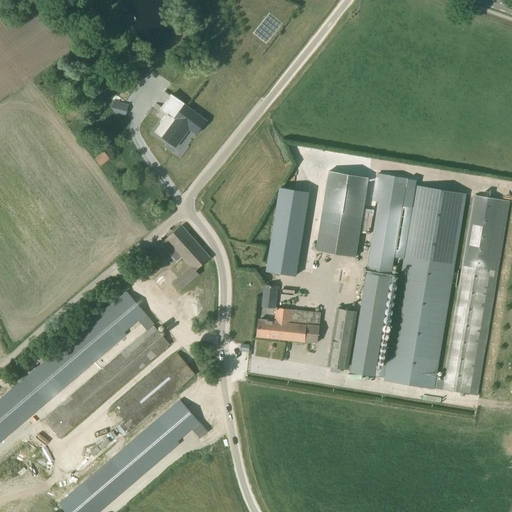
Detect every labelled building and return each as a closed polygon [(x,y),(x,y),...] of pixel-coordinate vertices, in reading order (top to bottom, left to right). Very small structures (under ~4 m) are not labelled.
[(168,115),(156,132),(163,137),(176,119),(175,118),(185,105),(176,97),(165,113),(168,115)] [(116,113),(125,116),(128,108),(118,105),(116,113)] [(197,134),(207,121),(185,105),(175,118),(176,119),(163,137),(176,147),(189,128),(197,134)] [(95,158),(101,165),(108,160),(102,153),(95,158)] [(329,171),(316,250),(356,257),(369,178),(329,171)] [(357,312),(337,308),(328,367),(351,370),(351,372),(386,378),(385,380),(477,395),(509,201),(475,196),(444,380),(436,379),(466,194),(417,186),(386,371),(377,369),(404,194),(406,184),(382,180),(351,365),(349,365),(357,312)] [(280,188),(267,271),(296,276),(309,193),(280,188)] [(41,224),(22,198),(13,205),(32,231),(41,224)] [(211,259),(181,226),(160,245),(176,264),(184,257),(191,267),(173,282),(180,290),(199,274),(196,271),(211,259)] [(262,307),(276,309),(276,307),(278,285),(264,284),(262,307)] [(0,442),(21,424),(125,335),(124,333),(138,320),(147,331),(154,325),(155,324),(127,291),(3,397),(0,399),(0,442)] [(318,343),(321,312),(305,311),(303,323),(290,322),(292,309),(276,307),(276,309),(274,322),(259,320),(257,336),(318,343)] [(60,438),(69,430),(170,344),(154,325),(147,331),(44,419),(60,438)] [(250,346),(241,345),(241,353),(250,354),(250,346)] [(124,436),(188,381),(195,374),(177,353),(105,414),(124,436)] [(179,397),(59,501),(68,511),(92,511),(177,439),(174,436),(189,423),(193,428),(201,420),(179,397)]
